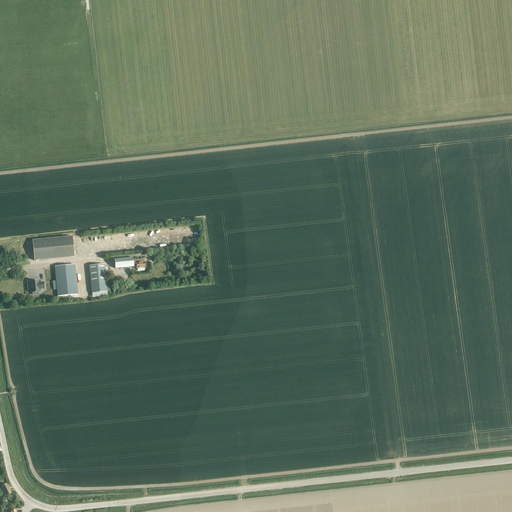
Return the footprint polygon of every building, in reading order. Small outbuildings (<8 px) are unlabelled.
[(31,241),(33,261),(73,257),(71,237),(31,241)] [(133,258),(114,260),(115,269),(134,267),(137,266),(137,269),(145,268),(144,259),(133,260),(133,258)] [(77,295),(74,265),(54,267),(58,297),(77,295)] [(92,293),(107,292),(105,271),(107,271),(106,265),(89,266),(92,293)] [(38,284),(38,281),(30,282),(31,286),(30,286),(30,289),(31,289),(32,293),(39,292),(39,289),(44,289),(43,283),(40,283),(38,284)] [(6,495),(11,493),(7,485),(2,487),(6,495)]
